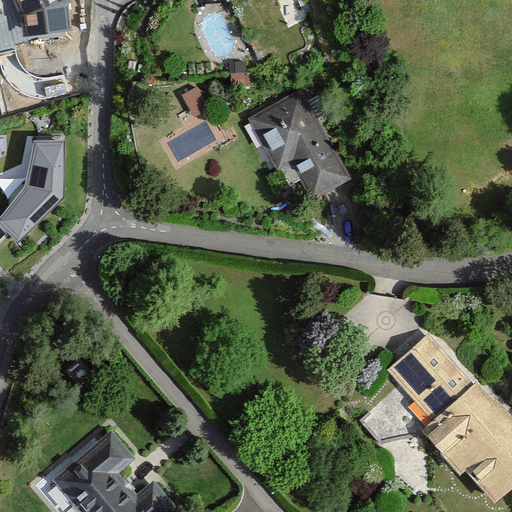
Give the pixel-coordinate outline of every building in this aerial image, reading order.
[(67,0),(13,0),(21,15),(68,1),(67,0)] [(68,1),(21,15),(24,36),(71,30),(68,1)] [(183,91),(194,115),(209,108),(199,84),(183,91)] [(302,88),(253,116),(284,170),(295,163),(316,199),(354,177),(302,88)] [(65,141),(35,141),(27,185),(0,218),(0,224),(18,242),(63,197),(65,141)] [(511,416),(435,330),(391,368),(438,421),(425,433),(463,476),(469,470),(495,500),(511,485),(511,416)] [(116,428),(55,476),(83,511),(160,511),(177,499),(156,473),(134,491),(120,473),(139,458),(116,428)]
